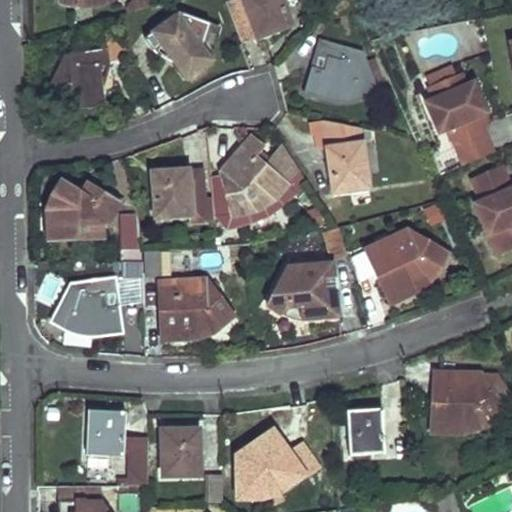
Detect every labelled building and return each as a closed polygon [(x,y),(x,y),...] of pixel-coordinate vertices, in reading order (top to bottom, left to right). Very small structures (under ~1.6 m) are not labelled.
[(154,5),(152,0),(62,0),(62,1),(86,3),(97,2),(103,0),(121,0),(126,13),(137,10),(154,5)] [(225,0),(243,42),(290,22),(281,0),(225,0)] [(145,34),(137,10),(126,13),(124,14),(132,38),(145,34)] [(203,61),(206,57),(208,53),(215,39),(217,39),(222,26),(182,10),(168,22),(166,21),(145,35),(154,49),(163,44),(185,76),(195,68),(203,61)] [(123,30),(105,33),(108,47),(110,61),(133,56),(123,30)] [(346,98),(363,94),(364,96),(377,91),(362,51),(347,47),(347,45),(321,38),(305,91),(336,97),(346,98)] [(91,105),(99,104),(106,102),(99,62),(110,61),(108,47),(81,51),(80,53),(65,54),(47,92),(63,99),(79,103),(88,103),(92,103),(91,105)] [(463,165),(493,152),(483,127),(478,115),(485,112),(473,83),(465,87),(460,73),(429,86),(435,99),(427,103),(439,132),(447,128),(463,165)] [(490,123),(485,112),(478,115),(483,127),(490,123)] [(360,127),(322,119),(333,190),(369,186),(360,127)] [(278,190),(281,187),(285,183),(254,157),(262,147),(252,138),(234,158),(236,159),(224,172),(235,212),(245,210),(255,206),(266,199),(278,190)] [(511,190),(502,166),(471,179),(481,203),(476,205),(489,234),(494,232),(503,254),(511,250),(511,190)] [(192,214),(191,207),(191,200),(205,200),(202,168),(152,171),(156,217),(192,214)] [(63,183),(60,188),(57,194),(53,203),(51,212),(50,220),(49,224),(47,223),(47,240),(91,237),(114,203),(89,186),(83,195),(63,183)] [(346,256),(337,227),(320,230),(329,262),(346,256)] [(437,266),(439,262),(441,259),(445,252),(408,231),(392,238),(391,237),(366,248),(390,299),(402,293),(414,286),(427,275),(437,266)] [(140,234),(123,235),(124,258),(142,258),(142,248),(140,234)] [(160,275),(161,248),(148,248),(147,275),(160,275)] [(313,316),(324,317),(338,315),(333,262),(329,262),(306,263),(304,266),(288,265),(268,304),(285,314),(287,312),(298,315),(313,316)] [(86,332),(99,333),(123,330),(116,275),(90,279),(89,281),(72,283),(53,321),(66,329),(69,327),(76,331),(86,332)] [(210,327),(218,322),(220,324),(231,315),(206,280),(188,282),(187,280),(159,282),(163,337),(188,335),(203,331),(210,327)] [(488,419),(495,416),(502,412),(500,409),(511,403),(498,374),(461,374),(460,372),(433,371),(432,426),(453,427),(464,426),(474,423),(487,417),(488,419)] [(349,455),(385,453),(382,407),(346,410),(349,455)] [(87,454),(122,456),(123,435),(124,410),(89,409),(87,454)] [(290,480),(307,469),(291,447),(274,424),(250,439),(252,442),(237,452),(238,494),(259,491),(271,489),(281,486),(290,480)] [(162,474),(181,474),(199,473),(197,429),(161,430),(162,474)] [(123,435),(122,456),(128,456),(129,452),(148,453),(148,437),(123,435)] [(303,439),(291,447),(307,469),(319,461),(303,439)] [(149,484),(148,453),(129,452),(128,456),(127,483),(149,484)] [(223,504),(223,477),(207,477),(207,505),(223,504)] [(84,488),(59,488),(59,500),(84,499),(84,488)] [(440,511),(459,511),(452,489),(438,495),(435,496),(440,511)] [(109,511),(102,500),(84,502),(84,499),(59,500),(59,511),(109,511)]
